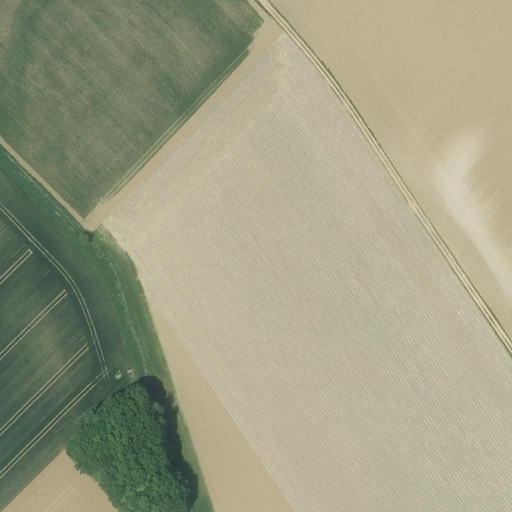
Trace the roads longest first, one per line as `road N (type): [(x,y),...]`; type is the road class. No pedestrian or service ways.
road 1 (track): [(511,351),(338,91),(261,0)]
road 2 (track): [(181,511),(104,274),(0,161)]
